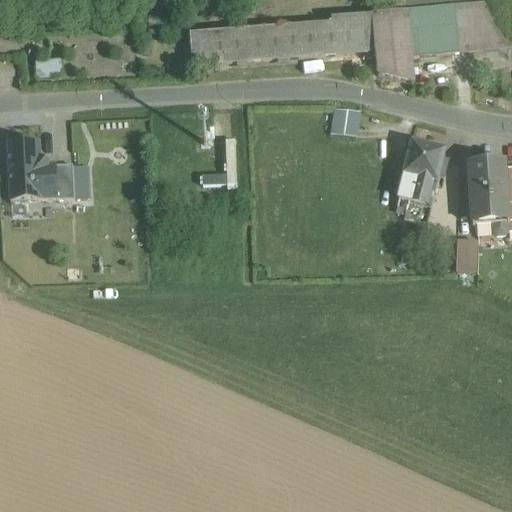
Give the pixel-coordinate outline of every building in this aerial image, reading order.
[(511,12),(373,25),(376,56),(378,79),(415,89),(409,65),(407,60),(511,51),(511,12)] [(373,25),(190,39),(193,71),(376,56),(373,25)] [(62,62),(36,64),(37,79),(63,78),(62,62)] [(500,84),(487,81),(484,92),(486,92),(485,93),(496,96),(496,95),(497,95),(500,84)] [(361,115),(333,112),(330,137),(358,141),(361,115)] [(227,180),(203,181),(203,191),(227,190),(228,194),(237,194),(235,145),(226,146),(227,180)] [(40,147),(8,149),(11,207),(58,205),(56,171),(49,171),(49,169),(42,163),(41,163),(40,147)] [(445,156),(413,148),(399,203),(431,211),(439,180),(444,181),(448,164),(443,163),(445,156)] [(505,167),(472,169),(474,197),(471,197),(473,230),(509,227),(508,206),(506,171),(505,167)] [(479,247),(457,246),(456,276),(478,277),(479,247)]
